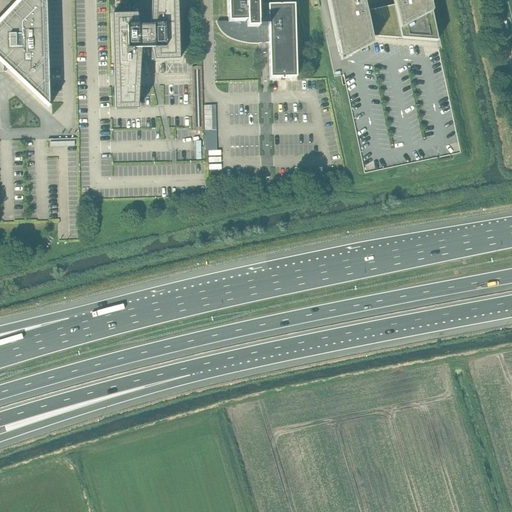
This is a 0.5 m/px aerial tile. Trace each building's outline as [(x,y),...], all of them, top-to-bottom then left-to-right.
[(0,0),(0,61),(3,65),(48,108),(49,107),(46,0),(0,0)] [(151,0),(151,14),(150,18),(147,18),(147,17),(146,16),(146,15),(145,15),(144,15),(143,15),(142,15),(142,16),(141,16),(141,17),(141,18),(137,18),(136,14),(112,15),(114,111),(137,110),(140,58),(153,58),(154,61),(179,60),(177,0),(151,0)] [(251,43),(259,43),(268,42),(269,79),(280,78),(281,80),(284,80),(284,78),(296,78),(294,5),(268,5),(267,0),(227,0),(228,21),(217,22),(218,24),(219,28),(222,31),(225,34),(228,37),(236,40),(243,42),(251,43)] [(326,0),(334,33),(325,34),(334,77),(340,75),(342,85),(345,85),(364,173),(437,158),(438,161),(450,158),(450,155),(460,153),(438,49),(441,49),(430,0),(326,0)] [(201,66),(191,67),(193,130),(195,130),(203,130),(201,66)] [(211,105),(203,105),(204,130),(211,130),(211,105)]
